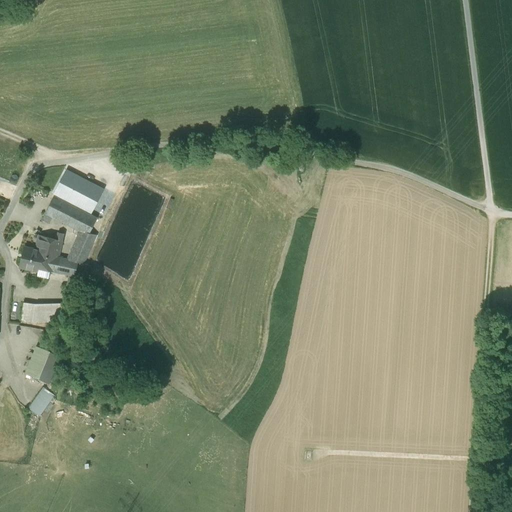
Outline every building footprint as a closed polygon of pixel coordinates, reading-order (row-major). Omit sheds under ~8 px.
[(102,191),(66,172),(55,194),(58,195),(56,197),(62,200),(63,198),(91,213),(102,191)] [(56,197),(54,196),(45,213),(52,217),(79,232),(90,234),(91,233),(98,220),(62,200),(56,197)] [(52,217),(45,213),(42,220),(48,224),(52,217)] [(90,234),(79,232),(67,261),(78,263),(83,264),(97,235),(91,233),(90,234)] [(57,240),(39,235),(36,246),(38,247),(37,250),(43,252),(42,255),(58,259),(58,258),(65,234),(59,233),(57,240)] [(37,250),(24,247),(19,267),(38,272),(39,268),(55,273),(55,272),(58,259),(42,255),(43,252),(37,250)] [(67,261),(58,258),(58,259),(55,272),(70,276),(75,277),(75,276),(78,263),(67,261)] [(70,276),(64,295),(75,298),(75,297),(79,277),(75,276),(75,277),(70,276)] [(75,298),(64,295),(63,304),(63,305),(73,307),(75,298),(75,297),(75,298)] [(35,305),(24,303),(21,323),(33,323),(35,305)] [(63,305),(63,304),(35,305),(33,323),(60,322),(60,319),(70,321),(73,307),(63,305)] [(50,353),(40,381),(49,385),(60,358),(50,353)] [(54,396),(44,389),(29,409),(39,417),(54,396)]
